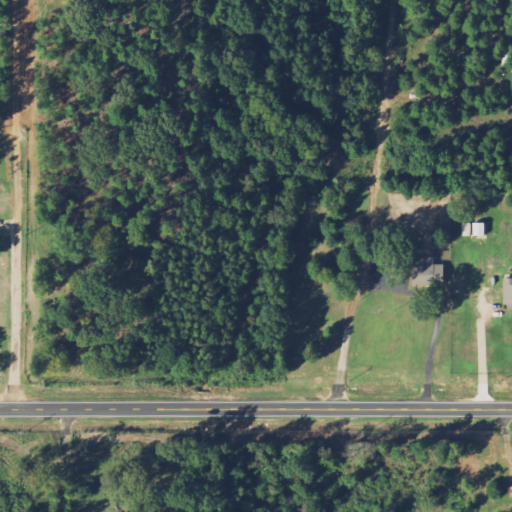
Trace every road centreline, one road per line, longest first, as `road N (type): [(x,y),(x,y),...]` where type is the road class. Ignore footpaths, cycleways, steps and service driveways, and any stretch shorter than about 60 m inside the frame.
road 1 (tertiary): [(0,409),(511,409)]
road 2 (residential): [(338,409),(349,326),(375,240),(390,78)]
